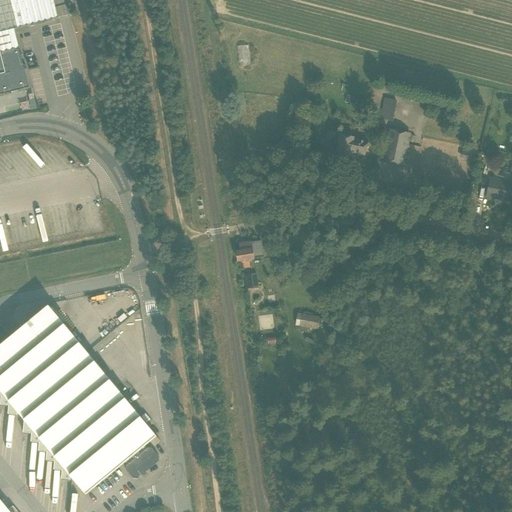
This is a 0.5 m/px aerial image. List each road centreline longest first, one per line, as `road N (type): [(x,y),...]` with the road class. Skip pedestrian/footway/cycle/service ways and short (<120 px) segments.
road 1 (unclassified): [(140,247),(351,211),(511,239)]
road 2 (track): [(219,511),(188,237)]
road 3 (track): [(150,0),(188,237)]
road 4 (track): [(247,225),(236,200),(208,0)]
road 5 (tertiary): [(146,273),(180,490)]
road 6 (tertiary): [(59,128),(93,146),(117,174),(140,247)]
road 7 (unclassified): [(0,304),(146,273)]
road 8 (unclassified): [(59,128),(80,84),(61,0)]
